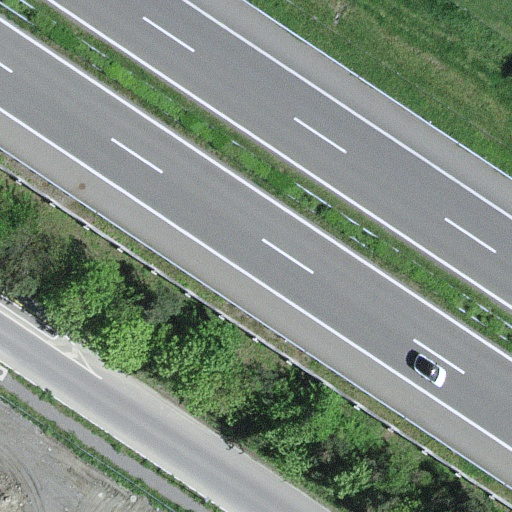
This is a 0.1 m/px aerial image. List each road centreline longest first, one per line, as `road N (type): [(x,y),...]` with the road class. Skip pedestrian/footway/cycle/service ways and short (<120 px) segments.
road 1 (motorway): [(0,62),(511,404)]
road 2 (motorway): [(511,260),(119,0)]
road 3 (unclassified): [(279,511),(0,325)]
